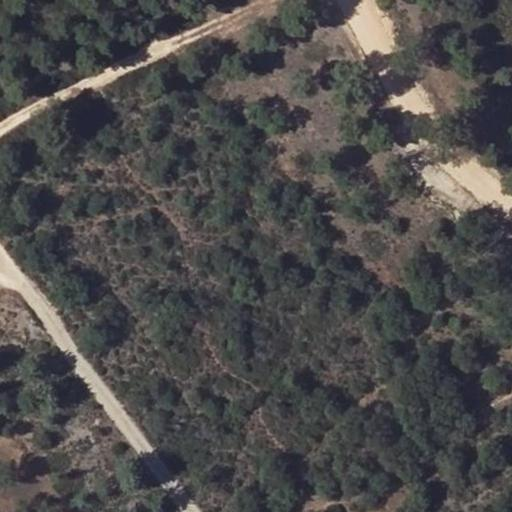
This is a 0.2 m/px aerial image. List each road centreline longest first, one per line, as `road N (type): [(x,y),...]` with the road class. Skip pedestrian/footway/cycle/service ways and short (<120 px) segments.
road 1 (track): [(0,248),(192,511)]
road 2 (track): [(0,132),(267,0)]
road 3 (track): [(344,0),(427,165),(511,216)]
